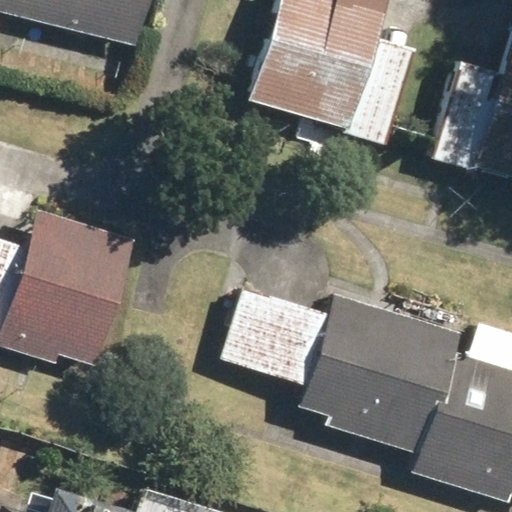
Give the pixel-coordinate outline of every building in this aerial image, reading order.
[(0,0),(0,11),(125,42),(135,0),(0,0)] [(264,0),(236,99),(336,129),(335,133),(374,145),(404,45),(364,33),(373,0),(264,0)] [(511,30),(499,27),(487,69),(447,58),(419,156),(511,181),(511,30)] [(30,207),(18,246),(0,240),(0,347),(47,362),(49,354),(84,365),(124,237),(30,207)] [(318,415),(316,423),(407,451),(401,472),(498,501),(501,492),(511,495),(511,331),(469,318),(458,353),(445,349),(451,330),(325,292),(320,310),(231,283),(209,355),(294,380),(286,405),(318,415)] [(126,511),(40,485),(31,511),(126,511)]
